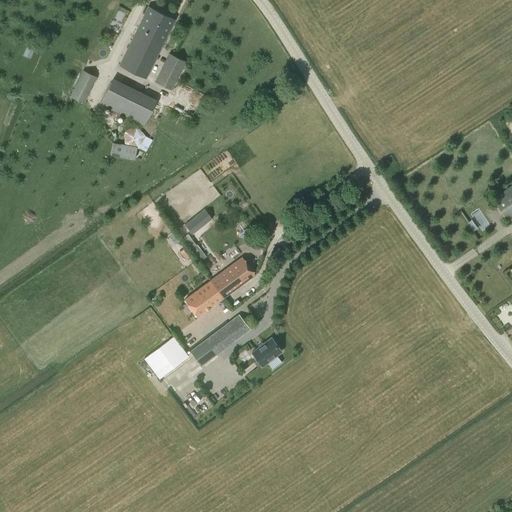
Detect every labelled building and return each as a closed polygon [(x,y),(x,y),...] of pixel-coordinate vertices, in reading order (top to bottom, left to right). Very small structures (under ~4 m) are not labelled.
[(146,78),(160,50),(175,19),(147,6),(119,65),(146,78)] [(30,59),(35,47),(27,44),(22,56),(30,59)] [(154,82),(160,84),(171,90),(185,61),(169,53),(154,82)] [(69,96),(84,103),(97,77),(82,70),(69,96)] [(112,78),(99,104),(143,126),(156,100),(112,78)] [(110,155),(134,160),(136,147),(113,142),(110,155)] [(511,185),(492,199),(508,222),(511,219),(511,185)] [(205,210),(185,225),(192,234),(212,219),(205,210)] [(180,251),(186,260),(191,255),(185,247),(180,251)] [(210,281),(222,298),(255,275),(242,257),(210,281)] [(222,298),(210,281),(184,299),(197,317),(222,298)] [(190,351),(201,365),(249,329),(239,315),(190,351)] [(173,335),(144,358),(159,378),(189,356),(173,335)] [(252,352),(262,366),(269,361),(270,362),(275,358),(274,357),(281,351),(271,338),(252,352)]
